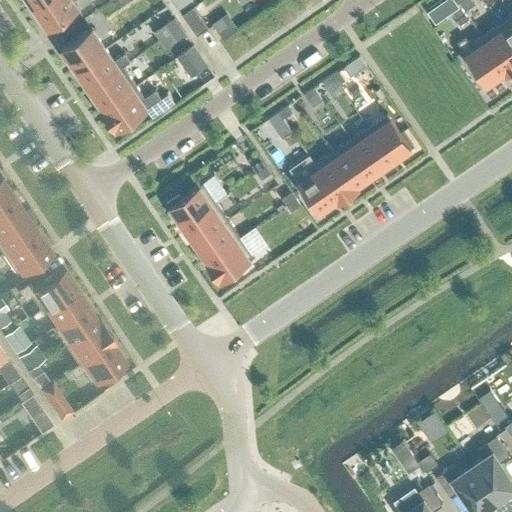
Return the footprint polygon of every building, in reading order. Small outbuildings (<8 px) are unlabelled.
[(77,4),(73,0),(39,0),(33,4),(47,24),(77,4)] [(453,0),(437,0),(445,12),(457,4),(453,0)] [(224,28),(241,17),(230,2),(214,13),(224,28)] [(207,25),(193,4),(181,12),(196,33),(207,25)] [(511,40),(511,12),(499,22),(511,40)] [(173,15),(169,18),(163,22),(169,31),(180,23),(173,15)] [(511,40),(499,22),(481,34),(505,68),(506,69),(511,65),(511,40)] [(180,23),(169,31),(175,39),(186,32),(180,23)] [(76,66),(105,46),(90,25),(61,45),(76,66)] [(505,68),(481,34),(470,42),(464,34),(456,39),(477,69),(472,72),(481,84),(505,68)] [(193,42),(187,46),(175,55),(189,74),(207,62),(193,42)] [(105,46),(76,66),(90,87),(123,64),(122,63),(129,58),(123,50),(113,57),(105,46)] [(359,53),(343,64),(350,74),(366,63),(359,53)] [(123,64),(90,87),(104,107),(137,84),(123,64)] [(338,82),(344,77),(337,68),(331,72),(336,79),(338,82)] [(331,72),(321,79),(326,86),(336,79),(331,72)] [(144,94),(137,84),(104,107),(119,128),(131,120),(128,117),(160,95),(155,86),(144,94)] [(312,103),(321,96),(313,84),(303,91),(312,103)] [(286,103),(277,109),(282,116),(291,110),(286,103)] [(277,109),(268,115),(275,125),(284,119),(282,116),(277,109)] [(399,130),(386,111),(368,124),(391,157),(412,143),(402,128),(399,130)] [(391,157),(368,124),(350,136),(373,170),(391,157)] [(373,170),(350,136),(332,148),(355,182),(373,170)] [(355,182),(332,148),(313,162),(316,166),(336,195),(337,197),(357,184),(355,182)] [(261,155),(250,162),(255,168),(265,161),(261,155)] [(265,161),(255,168),(259,174),(269,167),(265,161)] [(336,195),(316,166),(297,179),(317,208),(336,195)] [(0,200),(11,193),(0,177),(0,200)] [(178,192),(166,200),(181,222),(214,198),(202,180),(180,195),(178,192)] [(291,189),(281,196),(286,203),(296,196),(291,189)] [(0,226),(23,211),(11,193),(0,200),(0,226)] [(296,196),(286,203),(290,209),(300,202),(296,196)] [(214,198),(181,222),(193,239),(227,216),(214,198)] [(0,226),(0,250),(1,252),(35,229),(23,211),(0,226)] [(239,234),(227,216),(193,239),(205,257),(239,234)] [(14,272),(48,249),(35,229),(1,252),(14,272)] [(239,234),(205,257),(221,280),(233,272),(231,268),(252,253),(239,234)] [(40,309),(44,307),(74,286),(60,266),(32,286),(28,280),(16,289),(23,299),(30,295),(40,309)] [(44,307),(55,323),(85,303),(74,286),(44,307)] [(51,326),(64,344),(97,321),(85,303),(55,323),(51,326)] [(50,349),(29,312),(12,321),(32,359),(50,349)] [(76,362),(110,339),(97,321),(64,344),(76,362)] [(110,370),(124,361),(110,339),(76,362),(68,368),(73,376),(81,370),(89,381),(108,368),(110,370)] [(0,362),(0,371),(12,364),(7,357),(0,362)] [(38,388),(58,419),(71,410),(51,379),(38,388)] [(9,394),(14,400),(24,393),(19,387),(9,394)] [(24,400),(34,414),(44,408),(34,393),(24,400)] [(506,413),(500,405),(490,412),(496,420),(506,413)] [(511,415),(503,422),(511,434),(511,415)] [(471,461),(495,496),(511,484),(511,479),(498,459),(508,452),(495,432),(476,444),(483,454),(471,461)] [(437,439),(426,446),(434,458),(445,451),(437,439)] [(427,450),(416,457),(424,469),(435,461),(427,450)] [(475,509),(495,496),(471,461),(460,469),(454,459),(435,472),(449,492),(459,485),(475,509)] [(416,489),(420,495),(398,510),(399,511),(437,511),(434,507),(441,502),(427,482),(416,489)]
